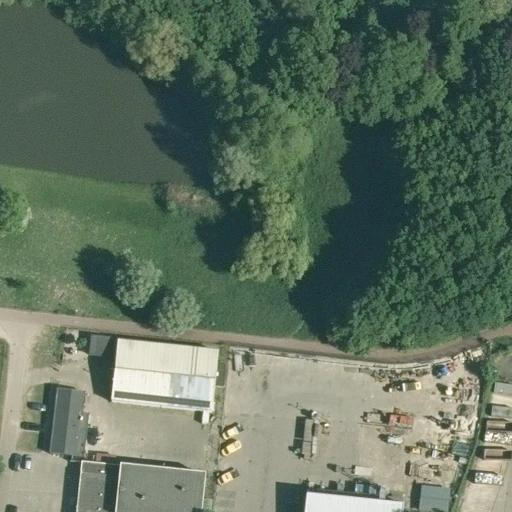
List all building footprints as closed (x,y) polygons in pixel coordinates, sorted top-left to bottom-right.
[(115,358),(111,402),(210,413),(217,353),(117,342),(115,358)] [(52,436),(50,454),(75,457),(83,458),(88,414),(80,413),(82,394),(58,391),(53,428),(52,436)] [(200,511),(204,476),(81,464),(77,498),(77,504),(75,511),(200,511)] [(420,487),(417,511),(447,511),(449,490),(420,487)] [(401,511),(402,507),(305,497),(303,511),(401,511)]
